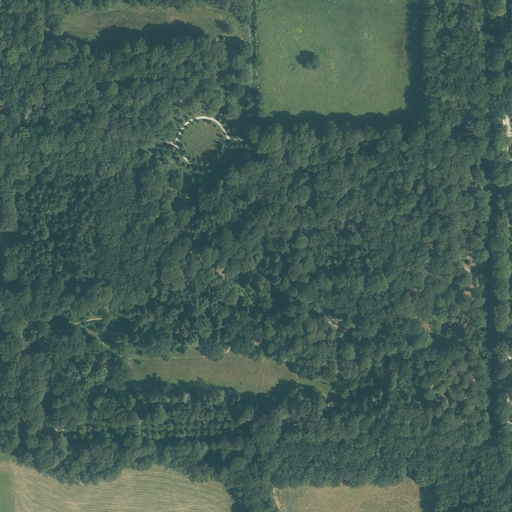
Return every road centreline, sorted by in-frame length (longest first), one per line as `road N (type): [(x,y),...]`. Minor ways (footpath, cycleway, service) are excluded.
road 1 (track): [(510,431),(502,131)]
road 2 (track): [(227,140),(476,132)]
road 3 (track): [(0,146),(178,142)]
road 4 (track): [(213,119),(186,123),(178,138),(182,154),(211,164),(227,140)]
